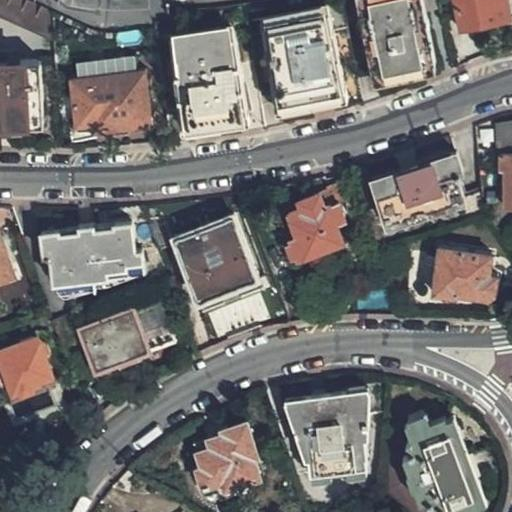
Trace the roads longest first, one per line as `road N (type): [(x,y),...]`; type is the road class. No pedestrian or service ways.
road 1 (residential): [(511,84),(276,159),(163,175),(0,177)]
road 2 (residential): [(402,347),(319,345),(208,379),(129,426),(56,511)]
road 3 (residential): [(511,415),(492,391),(450,365),(402,347)]
